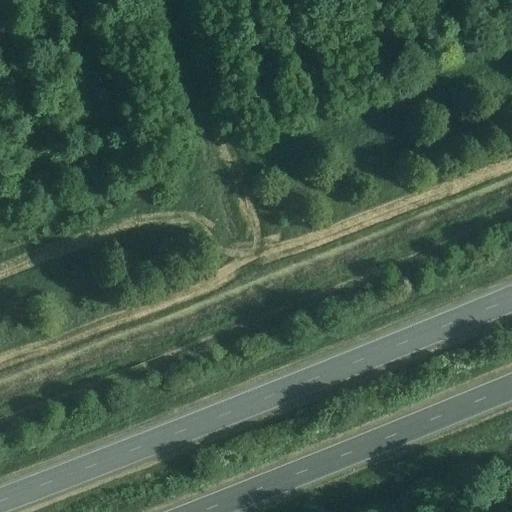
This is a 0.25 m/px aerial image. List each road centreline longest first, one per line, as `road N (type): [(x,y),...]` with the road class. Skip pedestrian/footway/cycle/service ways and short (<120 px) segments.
road 1 (trunk): [(511,300),(0,502)]
road 2 (trunk): [(203,511),(511,389)]
road 3 (track): [(219,150),(181,0)]
